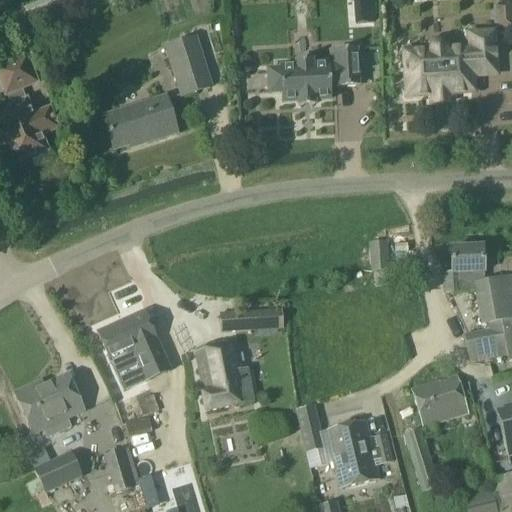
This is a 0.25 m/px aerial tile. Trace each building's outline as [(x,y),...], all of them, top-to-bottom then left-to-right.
[(375,24),(373,0),(352,0),(354,25),(375,24)] [(470,48),(448,50),(448,48),(447,46),(446,45),(445,43),(443,41),(441,41),(440,41),(437,40),(435,41),(434,42),(432,43),(431,44),(429,46),(429,48),(428,50),(428,51),(405,53),(408,97),(431,95),(431,99),(452,98),(451,94),(474,92),(473,71),(496,69),(494,33),(469,34),(470,48)] [(213,89),(196,37),(163,47),(180,100),(213,89)] [(282,93),(282,103),(298,102),(299,106),(315,105),(315,101),(331,100),(330,85),(337,84),(337,87),(359,86),(357,50),(335,51),(336,66),(329,66),(329,64),(313,65),(313,61),(296,62),(296,66),(280,67),(280,69),(268,70),(269,94),(282,93)] [(0,131),(1,133),(0,133),(0,145),(2,150),(7,148),(14,165),(13,165),(14,167),(16,166),(46,153),(46,154),(48,153),(47,151),(41,137),(58,130),(54,122),(55,122),(53,118),(50,110),(33,117),(27,102),(27,100),(25,101),(21,90),(37,83),(26,57),(0,68),(0,82),(6,96),(8,95),(12,107),(0,111),(0,131)] [(165,99),(104,119),(114,149),(145,139),(146,142),(176,132),(165,99)] [(389,271),(387,242),(368,244),(371,273),(370,273),(389,271)] [(483,281),(483,274),(485,274),(483,248),(449,249),(450,273),(443,273),(444,289),(445,294),(474,293),(472,284),(483,281)] [(511,275),(483,281),(472,284),(474,293),(481,327),(485,326),(511,319),(511,275)] [(255,312),(219,315),(220,335),(255,332),(255,312)] [(116,377),(139,366),(146,383),(170,372),(143,313),(97,334),(116,377)] [(511,319),(485,326),(487,331),(463,336),(469,365),(506,358),(507,363),(511,362),(511,319)] [(195,354),(203,393),(200,394),(205,414),(254,403),(247,370),(244,371),(238,344),(195,354)] [(67,421),(84,413),(66,376),(43,387),(41,381),(14,394),(34,437),(42,433),(46,442),(71,430),(67,421)] [(411,391),(422,429),(467,416),(456,377),(411,391)] [(153,396),(137,403),(143,418),(159,412),(153,396)] [(511,407),(495,412),(509,464),(510,464),(509,462),(511,461),(511,407)] [(281,416),(257,421),(260,437),(284,434),(281,416)] [(149,418),(125,422),(128,439),(152,434),(149,418)] [(325,431),(339,490),(378,481),(374,461),(378,460),(380,466),(391,463),(385,441),(374,443),(376,449),(371,450),(365,422),(325,431)] [(318,428),(302,432),(306,453),(323,449),(318,428)] [(424,437),(399,445),(416,497),(440,489),(424,437)] [(122,451),(103,457),(115,496),(134,491),(122,451)] [(82,478),(71,454),(35,471),(46,495),(82,478)] [(511,511),(511,477),(511,475),(491,480),(498,511),(511,511)] [(394,511),(405,508),(403,497),(392,499),(394,511)]
